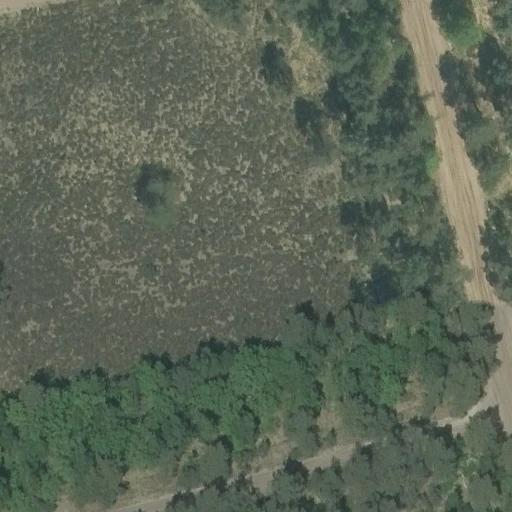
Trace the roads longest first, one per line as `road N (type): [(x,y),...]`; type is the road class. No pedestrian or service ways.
road 1 (track): [(151,511),(511,417)]
road 2 (track): [(511,338),(425,0)]
